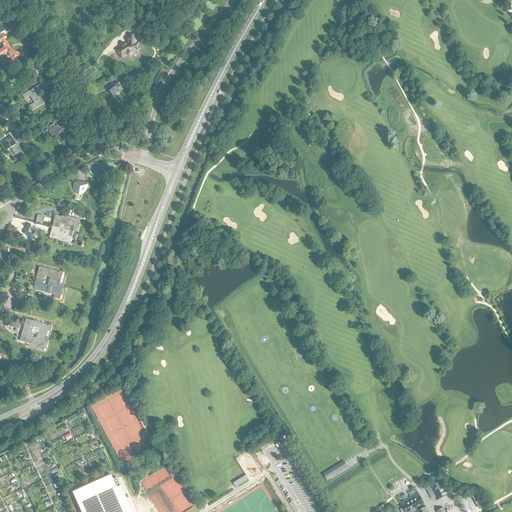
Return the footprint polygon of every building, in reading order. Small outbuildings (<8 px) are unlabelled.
[(136,43),(136,36),(132,35),(128,36),(128,44),(126,45),(125,45),(125,44),(124,44),(123,44),(123,45),(123,46),(121,48),(120,48),(117,50),(118,52),(118,53),(119,54),(120,55),(121,56),(122,58),(125,56),(127,54),(128,55),(128,56),(129,56),(130,56),(131,56),(131,55),(132,55),(132,54),(132,53),(132,52),(135,52),(138,51),(138,52),(138,50),(139,50),(139,49),(140,49),(140,48),(140,47),(139,46),(138,46),(138,43),(136,43)] [(7,52),(10,54),(9,55),(16,59),(19,54),(11,49),(10,48),(5,39),(1,42),(5,49),(0,52),(2,55),(7,52)] [(31,81),(38,77),(34,70),(28,75),(31,81)] [(125,84),(120,78),(118,76),(114,79),(117,84),(109,91),(114,97),(124,88),(122,86),(125,84)] [(46,89),(42,83),(22,95),(24,99),(30,96),(34,103),(29,106),(32,111),(44,103),(38,93),(46,89)] [(55,142),(57,140),(58,142),(58,143),(58,145),(59,144),(60,145),(65,142),(64,140),(67,138),(63,130),(65,129),(63,126),(60,128),(58,125),(56,127),(54,124),(51,126),(50,124),(45,126),(47,129),(48,129),(45,131),(48,135),(45,137),(46,140),(49,138),(51,141),(53,139),(55,142)] [(1,142),(6,150),(13,146),(18,154),(15,155),(18,160),(22,159),(21,157),(26,154),(12,131),(6,135),(8,138),(1,142)] [(81,201),(82,194),(83,194),(87,189),(85,182),(78,181),(73,186),(75,193),(76,193),(75,200),(81,201)] [(36,222),(43,224),(44,217),(37,215),(36,222)] [(55,227),(70,231),(72,232),(74,227),(76,221),(73,220),(73,221),(69,220),(64,218),(64,219),(61,218),(61,217),(57,216),(55,223),(56,224),(55,227)] [(69,236),(70,231),(55,227),(54,232),(52,232),(51,237),(69,242),(70,236),(69,236)] [(29,248),(36,250),(38,243),(31,241),(29,248)] [(35,253),(36,250),(29,248),(27,255),(34,257),(37,257),(37,256),(39,257),(40,253),(38,253),(37,253),(35,253)] [(37,278),(59,284),(62,273),(39,267),(37,278)] [(56,295),(59,284),(37,278),(34,289),(56,295)] [(34,334),(48,337),(51,326),(26,320),(24,326),(35,329),(34,334)] [(45,348),(48,337),(34,334),(35,329),(24,326),(20,341),(45,348)] [(344,461),(323,474),(327,480),(348,467),(344,461)] [(110,474),(72,492),(81,511),(133,511),(118,476),(113,479),(110,474)] [(426,489),(433,502),(437,499),(438,501),(449,495),(440,479),(429,484),(430,486),(426,489)] [(401,511),(428,511),(425,506),(418,493),(417,492),(413,494),(414,495),(400,502),(404,509),(401,510),(401,511)]
